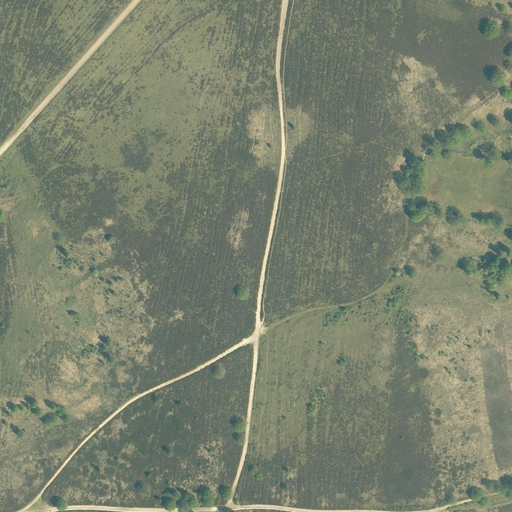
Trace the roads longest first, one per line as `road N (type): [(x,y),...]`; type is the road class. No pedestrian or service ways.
road 1 (track): [(227,507),(246,441),(281,165),(284,0)]
road 2 (track): [(257,332),(129,401),(21,511)]
road 3 (track): [(0,152),(136,0)]
road 4 (track): [(27,511),(227,507)]
road 5 (track): [(247,505),(383,511)]
